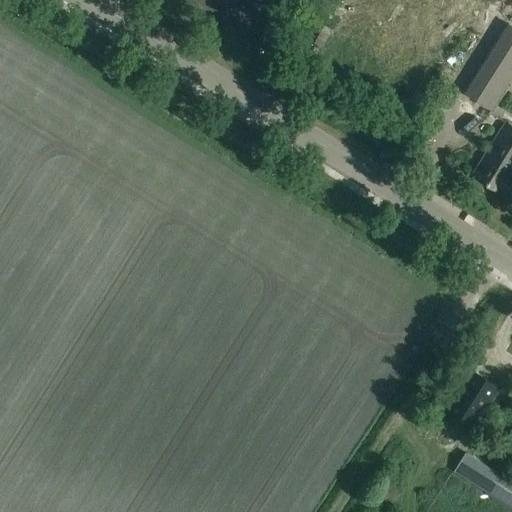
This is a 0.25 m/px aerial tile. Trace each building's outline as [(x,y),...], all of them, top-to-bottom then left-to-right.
[(465,95),(492,112),(511,80),(511,27),(508,26),(465,95)] [(511,195),(511,126),(506,123),(472,176),(495,191),(498,187),(511,195)] [(470,435),(499,390),(474,374),(445,419),(470,435)] [(411,444),(406,453),(425,464),(430,455),(411,444)] [(511,483),(499,476),(490,490),(511,504),(511,483)] [(469,511),(483,511),(487,508),(461,489),(453,499),(469,511)]
